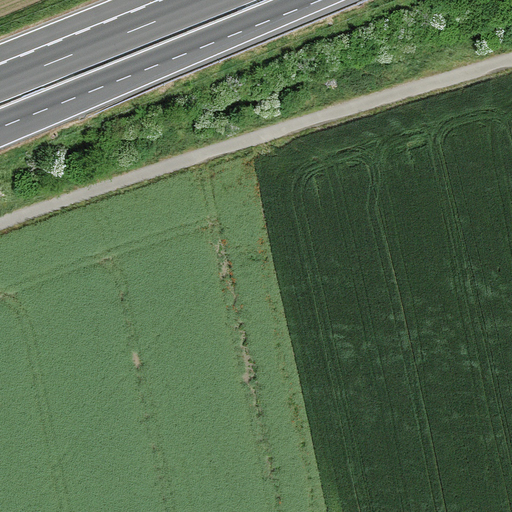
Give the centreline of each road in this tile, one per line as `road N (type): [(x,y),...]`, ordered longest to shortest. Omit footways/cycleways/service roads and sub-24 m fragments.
road 1 (track): [(511,58),(0,219)]
road 2 (motorway): [(0,118),(297,0)]
road 3 (motorway): [(207,0),(0,82)]
